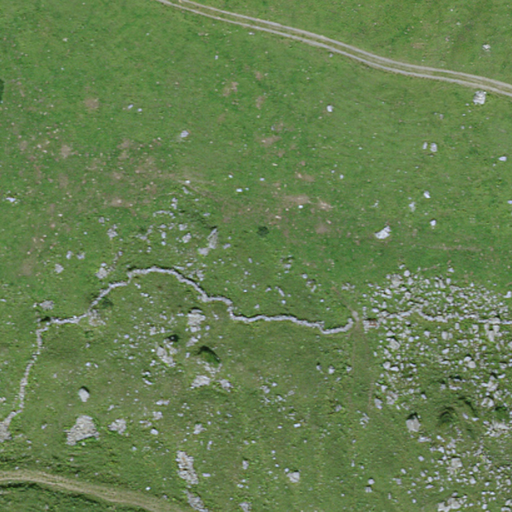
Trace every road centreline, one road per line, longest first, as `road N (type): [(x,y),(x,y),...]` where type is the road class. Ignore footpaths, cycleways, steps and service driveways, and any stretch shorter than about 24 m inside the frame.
road 1 (track): [(176,0),(390,64),(511,89)]
road 2 (track): [(180,511),(0,476)]
